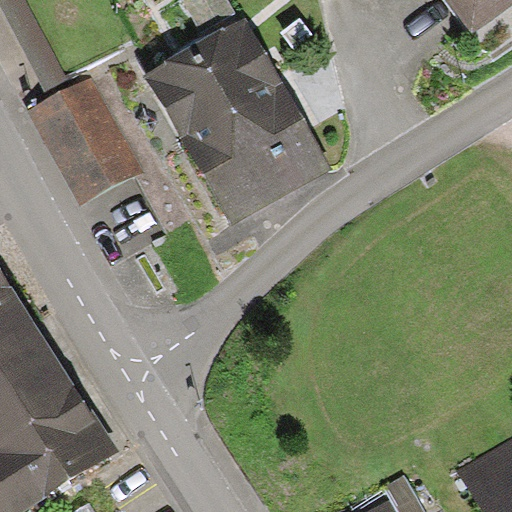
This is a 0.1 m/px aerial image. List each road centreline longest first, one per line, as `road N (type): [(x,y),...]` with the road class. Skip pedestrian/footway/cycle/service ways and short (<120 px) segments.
road 1 (residential): [(511,96),(356,192),(131,378)]
road 2 (tertiary): [(0,155),(131,378)]
road 3 (tertiary): [(131,378),(213,511)]
